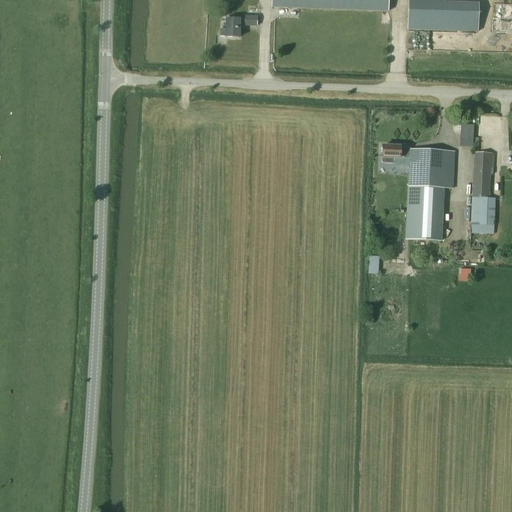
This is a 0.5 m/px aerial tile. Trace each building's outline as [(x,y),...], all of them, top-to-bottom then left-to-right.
[(271,0),(271,9),(388,13),(388,0),(271,0)] [(478,33),(479,3),(407,1),(406,31),(478,33)] [(226,20),(225,30),(220,29),(220,37),(225,37),(239,38),(239,26),(257,27),(257,17),(234,16),(234,20),(226,20)] [(382,146),(381,158),(381,162),(383,163),(392,164),(393,162),(394,159),(409,159),(410,150),(410,148),(382,146)] [(409,159),(407,186),(405,240),(440,242),(442,188),(452,188),(454,152),(410,150),(409,159)] [(492,154),(474,153),(472,198),(470,225),(494,226),(495,199),(489,199),(492,154)] [(379,274),(379,256),(369,256),(369,274),(379,274)] [(470,270),(459,270),(458,282),(470,282),(470,270)]
